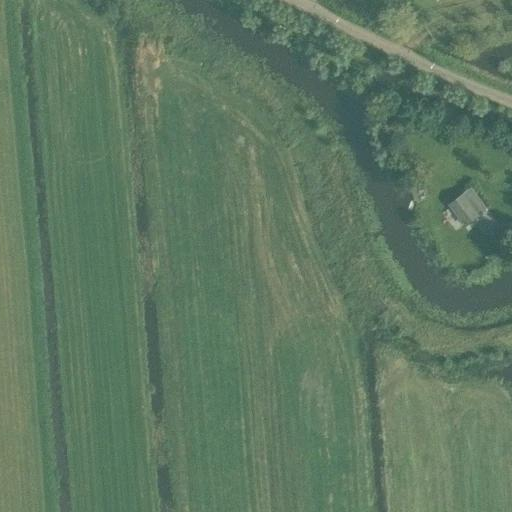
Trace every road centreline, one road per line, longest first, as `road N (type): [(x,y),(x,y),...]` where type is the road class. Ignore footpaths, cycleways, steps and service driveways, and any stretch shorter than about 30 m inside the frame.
road 1 (unclassified): [(511,101),(289,0)]
road 2 (track): [(396,52),(432,24),(511,0)]
